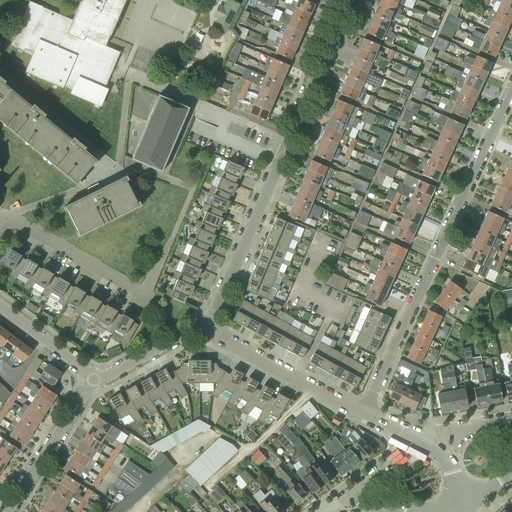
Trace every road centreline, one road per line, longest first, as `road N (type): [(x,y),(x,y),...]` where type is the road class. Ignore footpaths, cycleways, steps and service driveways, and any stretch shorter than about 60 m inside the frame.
road 1 (residential): [(206,329),(348,0)]
road 2 (residential): [(363,415),(511,89)]
road 3 (residential): [(206,329),(363,415)]
road 4 (residential): [(0,221),(15,220),(151,301)]
road 5 (residential): [(7,511),(96,378)]
road 6 (residential): [(96,378),(206,329)]
road 7 (residential): [(96,378),(0,306)]
